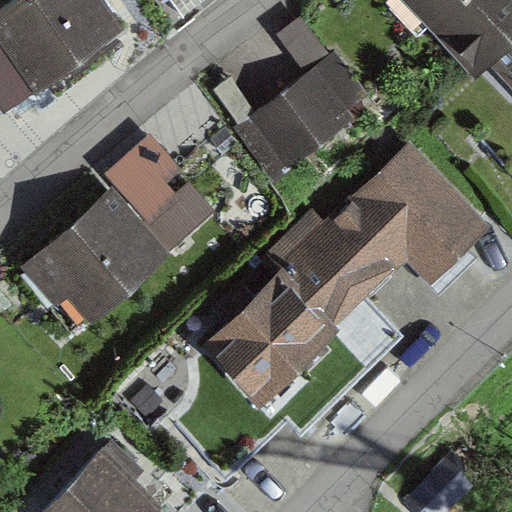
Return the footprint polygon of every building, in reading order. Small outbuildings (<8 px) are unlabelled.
[(111,29),(87,0),(10,0),(0,8),(0,61),(28,96),(111,29)] [(511,0),(395,0),(465,70),(474,61),(511,99),(511,0)] [(307,62),(333,46),(310,9),(284,26),(307,62)] [(363,87),(333,50),(226,139),(256,175),(363,87)] [(156,126),(10,259),(70,324),(191,214),(164,184),(188,161),(156,126)] [(403,140),(184,330),(237,390),(392,255),(407,271),(470,216),(403,140)] [(123,511),(147,489),(98,438),(22,511),(123,511)]
